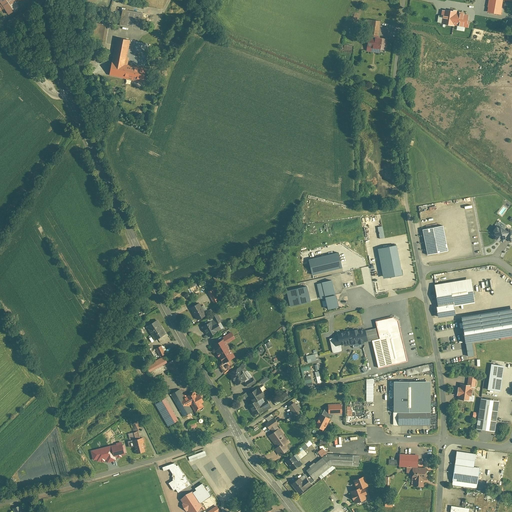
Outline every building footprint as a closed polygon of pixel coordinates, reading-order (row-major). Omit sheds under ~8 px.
[(0,0),(0,2),(7,15),(19,8),(15,2),(13,0),(0,0)] [(501,0),(489,0),(488,12),(500,14),(503,0),(501,0)] [(141,14),(120,10),(117,25),(139,28),(141,14)] [(438,15),(437,22),(468,27),(469,20),(467,20),(468,14),(457,13),(457,11),(449,10),(449,11),(442,10),(441,16),(438,15)] [(380,21),(368,19),(366,33),(378,34),(380,21)] [(108,25),(94,23),(90,48),(104,50),(108,25)] [(371,37),(367,37),(365,51),(379,53),(380,48),(381,39),(378,39),(379,36),(371,35),(371,37)] [(129,41),(116,38),(109,75),(131,79),(130,84),(136,85),(137,80),(140,81),(143,68),(126,65),(127,58),(126,58),(129,41)] [(126,97),(138,99),(140,86),(136,85),(130,84),(129,84),(126,97)] [(428,255),(448,251),(442,224),(422,228),(428,255)] [(505,236),(508,232),(499,225),(498,227),(495,226),(492,230),(494,232),(493,234),(495,236),(494,237),(498,240),(499,238),(502,240),(505,236)] [(377,247),(382,278),(402,274),(396,244),(377,247)] [(311,274),(342,267),(338,252),(307,258),(311,274)] [(327,309),(337,307),(330,280),(316,283),(319,298),(324,297),(327,309)] [(433,285),(438,316),(455,314),(454,304),(474,301),(471,280),(433,285)] [(290,306),(310,302),(307,287),(287,291),(290,306)] [(207,291),(214,303),(219,300),(212,288),(207,291)] [(197,320),(206,314),(199,302),(189,307),(197,320)] [(465,343),(511,335),(511,308),(461,317),(465,343)] [(214,319),(216,322),(221,319),(217,311),(211,315),(214,319)] [(377,368),(407,360),(396,315),(375,320),(379,338),(371,340),(377,368)] [(145,325),(154,340),(165,333),(157,319),(145,325)] [(201,326),(207,336),(220,329),(216,322),(214,319),(201,326)] [(351,344),(366,340),(364,328),(357,330),(357,328),(337,333),(337,336),(333,337),(335,345),(351,342),(351,344)] [(223,338),(226,343),(235,337),(231,331),(222,337),(223,338)] [(212,345),(222,363),(234,356),(226,343),(223,338),(212,345)] [(155,348),(160,356),(165,353),(160,345),(155,348)] [(305,356),(306,363),(315,361),(314,354),(305,356)] [(144,366),(148,372),(166,362),(163,356),(144,366)] [(176,358),(167,363),(180,386),(189,382),(176,358)] [(406,375),(429,371),(428,364),(405,369),(406,375)] [(491,365),(488,390),(500,392),(504,366),(491,365)] [(236,384),(246,378),(239,366),(229,372),(236,384)] [(470,385),(470,386),(475,387),(476,376),(468,375),(467,384),(470,385)] [(262,385),(269,380),(266,376),(259,381),(262,385)] [(244,382),(247,387),(255,382),(252,377),(244,382)] [(365,379),(366,401),(375,401),(374,379),(365,379)] [(392,380),(392,412),(397,412),(430,412),(430,380),(392,380)] [(458,395),(457,399),(468,400),(469,395),(471,396),(472,389),(470,389),(470,386),(470,385),(467,384),(459,383),(459,386),(457,386),(456,395),(458,395)] [(247,404),(254,415),(262,410),(263,412),(272,407),(267,400),(265,401),(262,398),(265,396),(259,386),(246,394),(251,402),(247,404)] [(170,394),(183,416),(192,410),(188,404),(183,396),(179,389),(170,394)] [(193,390),(183,396),(188,404),(190,403),(194,411),(203,406),(201,402),(203,401),(198,393),(196,394),(193,390)] [(279,396),(282,400),(289,396),(286,392),(279,396)] [(178,419),(165,397),(154,404),(167,426),(178,419)] [(476,428),(494,431),(498,400),(480,398),(478,412),(477,418),(476,428)] [(287,406),(294,414),(301,409),(294,401),(287,406)] [(328,404),(328,413),(342,412),(341,403),(328,404)] [(430,425),(430,412),(397,412),(397,425),(430,425)] [(314,425),(323,430),(329,418),(320,413),(314,425)] [(266,423),(273,432),(278,428),(275,424),(278,423),(274,417),(266,423)] [(284,443),(288,440),(279,428),(278,428),(273,432),(268,436),(276,446),(277,448),(284,443)] [(137,431),(127,433),(129,441),(126,441),(128,447),(132,446),(134,454),(144,451),(141,438),(139,438),(137,431)] [(319,438),(319,445),(327,445),(326,437),(319,438)] [(288,449),(284,443),(277,448),(276,446),(274,448),(279,455),(288,449)] [(124,454),(122,444),(96,450),(97,453),(93,454),(94,461),(98,460),(99,461),(107,459),(107,462),(115,460),(114,457),(124,454)] [(454,464),(473,466),(475,453),(456,450),(454,464)] [(204,451),(187,457),(189,462),(206,456),(204,451)] [(309,475),(313,480),(332,465),(358,465),(359,455),(326,453),(305,470),(309,475)] [(411,467),(417,467),(418,454),(399,453),(398,466),(406,467),(411,467)] [(292,471),(302,463),(295,454),(285,461),(292,471)] [(169,482),(178,493),(193,485),(178,463),(162,467),(164,471),(171,469),(175,479),(169,482)] [(454,464),(452,485),(476,488),(479,467),(473,466),(454,464)] [(417,467),(411,467),(411,473),(411,479),(413,479),(413,486),(423,487),(423,480),(426,480),(426,467),(417,467)] [(350,491),(354,503),(365,499),(364,495),(366,494),(363,487),(367,485),(364,476),(352,480),(356,489),(350,491)] [(291,484),(298,493),(311,484),(310,483),(306,478),(302,481),(299,478),(291,484)] [(192,492),(181,499),(184,503),(183,505),(187,511),(188,510),(189,511),(192,511),(201,506),(200,504),(211,496),(208,492),(211,490),(208,486),(206,488),(203,484),(196,488),(197,490),(193,493),(192,492)]
